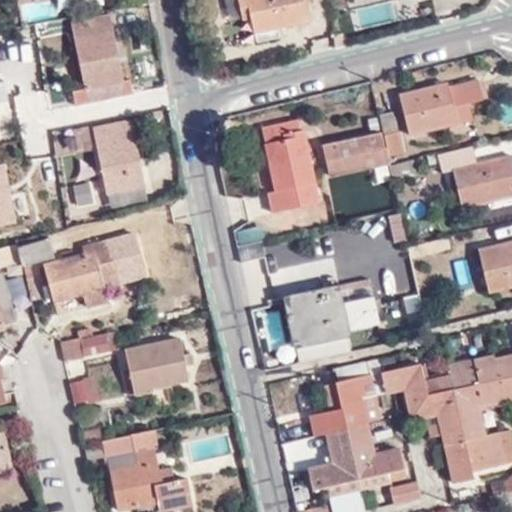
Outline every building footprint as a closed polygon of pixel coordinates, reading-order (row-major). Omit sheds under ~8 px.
[(246,0),(237,0),(242,19),(250,17),(246,0)] [(246,0),(250,17),(253,27),(276,23),(277,27),(307,21),(302,0),(246,0)] [(72,20),(85,88),(71,91),(73,103),(132,92),(129,78),(121,80),(108,13),(72,20)] [(254,31),(277,27),(276,23),(253,27),(254,31)] [(410,135),(450,126),(446,108),(453,107),(467,104),(482,101),(478,82),(448,89),(447,84),(402,95),(410,135)] [(453,107),(457,124),(470,121),(467,104),(453,107)] [(450,126),(457,124),(453,107),(446,108),(450,126)] [(385,136),(399,133),(393,112),(380,114),(385,136)] [(104,191),(142,184),(129,119),(92,126),(104,191)] [(301,132),(297,121),(263,128),(275,189),(267,191),(271,210),(319,201),(305,132),(301,132)] [(404,153),(399,133),(385,136),(390,156),(404,153)] [(382,134),(323,147),(331,178),(390,165),(382,134)] [(511,179),(511,154),(479,163),(475,146),(439,155),(442,172),(453,170),(462,207),(488,201),(511,195),(511,182),(511,180),(511,179)] [(0,149),(0,227),(15,225),(0,149)] [(390,165),(394,182),(423,176),(419,158),(390,165)] [(107,208),(145,200),(142,184),(104,191),(107,208)] [(511,195),(488,201),(490,210),(511,204),(511,195)] [(256,227),(234,232),(240,259),(262,255),(256,227)] [(50,235),(18,244),(19,247),(23,262),(54,252),(50,235)] [(427,254),(451,248),(448,237),(424,243),(427,254)] [(110,258),(108,250),(104,238),(93,241),(95,247),(44,261),(53,296),(83,289),(85,301),(106,297),(104,283),(121,278),(116,257),(110,258)] [(488,292),(511,285),(511,241),(479,249),(488,292)] [(23,262),(19,247),(8,250),(12,265),(23,262)] [(456,284),(469,282),(467,259),(454,260),(456,284)] [(0,324),(20,319),(6,268),(0,269),(0,324)] [(338,286),(324,289),(324,294),(311,297),(310,292),(292,296),(294,312),(288,314),(294,342),(379,323),(373,296),(342,303),(338,286)] [(324,294),(324,289),(310,292),(311,297),(324,294)] [(116,332),(82,339),(85,353),(119,346),(116,332)] [(82,339),(82,336),(61,342),(64,357),(85,353),(82,339)] [(130,369),(135,392),(153,389),(153,385),(188,378),(186,365),(192,364),(189,352),(184,353),(180,336),(126,348),(130,369)] [(450,374),(437,376),(440,391),(427,394),(425,380),(420,363),(383,371),(379,359),(337,368),(339,381),(337,382),(343,409),(329,412),(310,416),(314,437),(328,434),(333,463),(308,469),(315,498),(331,495),(329,486),(345,482),(370,476),(389,472),(391,481),(406,478),(399,448),(375,453),(368,422),(382,419),(377,394),(405,388),(411,419),(426,416),(430,436),(443,433),(455,483),(476,478),(475,471),(504,465),(497,432),(488,434),(482,404),(511,397),(511,353),(494,358),(493,354),(448,365),(450,374)] [(129,394),(135,392),(130,369),(123,369),(129,394)] [(440,391),(437,376),(425,380),(427,394),(440,391)] [(92,377),(70,380),(74,402),(96,397),(92,377)] [(343,409),(337,382),(323,385),(329,412),(343,409)] [(159,443),(155,428),(102,439),(106,456),(137,451),(136,448),(154,444),(159,443)] [(0,467),(14,464),(5,429),(0,430),(0,467)] [(81,432),(87,460),(104,456),(98,429),(81,432)] [(511,443),(509,430),(497,432),(504,465),(511,462),(511,443)] [(155,450),(154,444),(136,448),(137,451),(138,453),(155,450)] [(160,468),(155,450),(138,453),(139,463),(111,469),(120,510),(158,502),(159,511),(194,504),(189,478),(175,480),(174,472),(160,474),(160,468)] [(137,451),(106,456),(109,469),(111,469),(139,463),(138,453),(137,451)] [(173,466),(160,468),(160,474),(174,472),(173,466)] [(372,486),(391,481),(389,472),(370,476),(372,486)] [(511,472),(489,477),(492,497),(511,493),(511,472)] [(346,492),(372,486),(370,476),(345,482),(346,492)] [(421,497),(416,481),(389,488),(393,504),(421,497)] [(329,486),(331,495),(346,492),(345,482),(329,486)]
